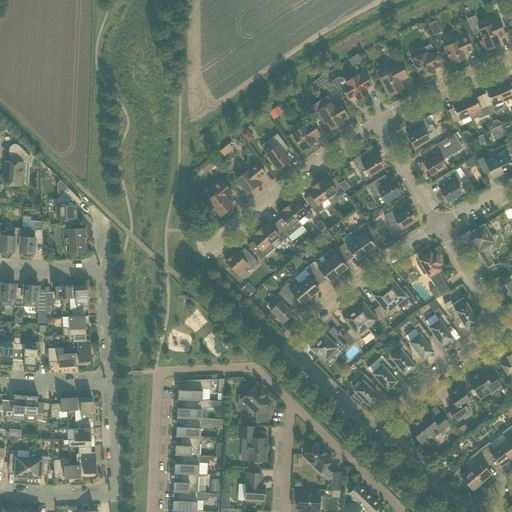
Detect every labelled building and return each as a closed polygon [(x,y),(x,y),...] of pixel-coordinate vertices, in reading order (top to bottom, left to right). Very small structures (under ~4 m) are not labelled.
[(511,10),(502,13),(503,16),(505,21),(511,18),(511,10)] [(497,39),(505,36),(498,19),(490,22),(491,25),(478,30),(483,40),(480,42),(483,48),(486,47),(487,50),(500,44),(497,39)] [(463,54),(472,50),(466,36),(450,43),(451,44),(444,47),(449,58),(450,57),(453,64),(465,59),(463,54)] [(435,72),(434,69),(441,65),(434,51),(427,54),(426,53),(412,59),(421,79),(435,72)] [(362,60),(358,54),(349,60),(353,66),(362,60)] [(403,89),(402,86),(400,82),(407,78),(399,62),(388,68),(391,73),(379,79),(389,96),(403,89)] [(368,94),(366,90),(371,86),(364,74),(358,77),(357,76),(346,82),(347,84),(342,87),(349,99),(355,96),(357,101),(359,99),(362,100),(364,99),(366,97),(366,95),(368,94)] [(507,80),(496,85),(503,101),(510,98),(511,103),(511,102),(511,83),(509,85),(507,81),(508,81),(507,80)] [(505,107),(503,101),(496,85),(485,89),(485,90),(486,90),(487,94),(481,96),(489,114),(505,107)] [(473,94),(463,99),(470,115),(472,119),(477,117),(479,118),(489,114),(481,96),(475,99),(473,95),(474,95),(473,94)] [(453,122),(470,115),(463,99),(451,104),(453,108),(447,111),(453,122)] [(333,105),(332,104),(326,108),(322,101),(311,108),(315,115),(318,113),(325,124),(326,123),(331,130),(343,123),(342,121),(348,118),(339,102),(333,105)] [(269,112),(273,118),(282,112),(278,106),(269,112)] [(429,127),(424,118),(408,127),(412,134),(407,137),(415,149),(429,140),(426,134),(429,127)] [(315,139),(320,136),(311,122),(305,125),(291,134),(302,150),(316,141),(315,139)] [(490,130),(495,128),(492,122),(488,123),(487,127),(488,131),(490,130)] [(442,125),(443,133),(453,132),(453,124),(442,125)] [(252,140),(253,136),(247,129),(241,135),(248,143),(252,140)] [(272,162),(277,169),(289,160),(282,151),(287,147),(277,134),(266,142),(272,150),(266,154),(268,156),(266,158),(270,164),(272,162)] [(446,154),(445,152),(444,151),(455,145),(449,137),(422,153),(427,161),(425,163),(424,163),(431,175),(446,167),(442,161),(446,154)] [(223,155),(232,149),(228,143),(219,149),(223,155)] [(30,157),(19,146),(18,145),(17,145),(16,144),(15,144),(14,144),(13,144),(11,145),(10,146),(10,148),(9,149),(8,161),(6,161),(4,185),(21,186),(23,163),(29,163),(30,157)] [(511,169),(511,166),(505,152),(507,152),(504,145),(492,151),(495,157),(504,176),(508,174),(506,172),(511,169)] [(377,155),(375,156),(374,157),(370,150),(352,161),(358,170),(365,170),(369,176),(384,167),(377,155)] [(490,173),(492,178),(499,175),(500,178),(504,176),(495,157),(485,162),(483,158),(477,161),(484,175),(490,173)] [(206,172),(214,165),(209,159),(200,166),(206,172)] [(243,189),(247,194),(258,184),(256,181),(265,174),(257,164),(250,170),(249,169),(236,180),(240,185),(239,187),(241,189),(243,189)] [(440,190),(442,194),(447,202),(454,198),(458,198),(459,195),(462,193),(458,187),(462,181),(454,169),(436,180),(441,189),(440,190)] [(400,194),(395,186),(393,182),(390,183),(385,175),(367,185),(374,197),(381,196),(385,202),(400,194)] [(321,181),(317,184),(327,198),(332,195),(338,199),(345,193),(335,178),(329,182),(326,178),(321,182),(321,181)] [(221,216),(233,206),(226,198),(232,193),(222,180),(209,190),(214,196),(205,203),(213,212),(215,209),(221,216)] [(305,199),(316,214),(324,209),(322,202),(327,198),(317,184),(312,187),(313,188),(308,191),(310,194),(305,199)] [(73,202),(78,197),(67,187),(56,199),(57,206),(56,206),(57,219),(75,218),(74,213),(75,213),(75,214),(76,214),(75,204),(73,202)] [(303,216),(309,220),(313,217),(308,211),(307,213),(297,200),(292,204),(291,203),(287,206),(298,220),(303,216)] [(416,220),(409,209),(409,208),(404,211),(401,205),(384,215),(389,224),(397,223),(401,229),(403,228),(407,228),(409,224),(416,220)] [(276,222),(288,237),(302,225),(298,220),(287,206),(283,210),(284,210),(279,214),(282,218),(276,222)] [(318,216),(311,222),(321,234),(327,229),(318,216)] [(263,227),(259,230),(270,243),(275,239),(281,243),(288,237),(276,222),(271,227),(268,223),(263,227)] [(372,232),(370,229),(366,222),(358,228),(360,235),(355,239),(368,256),(371,253),(369,251),(375,246),(373,244),(378,240),(372,232)] [(494,265),(490,258),(488,259),(482,249),(486,247),(492,249),(496,235),(489,233),(484,225),(473,231),(475,234),(473,239),(470,241),(477,252),(478,251),(480,255),(479,255),(487,269),(494,265)] [(22,228),(21,240),(20,252),(33,253),(34,241),(43,242),(42,230),(36,229),(36,227),(22,226),(21,228),(22,228)] [(86,246),(85,226),(84,226),(84,228),(63,229),(64,245),(70,244),(71,253),(86,252),(86,246)] [(1,235),(1,239),(0,247),(0,250),(13,252),(14,240),(21,240),(22,228),(21,228),(14,228),(14,236),(1,235)] [(248,246),(256,255),(261,260),(275,248),(270,243),(259,230),(255,233),(255,234),(251,238),(253,241),(248,246)] [(364,258),(368,256),(355,239),(346,245),(344,243),(339,247),(349,260),(354,256),(357,260),(363,256),(364,258)] [(335,254),(327,261),(340,277),(343,274),(341,272),(347,268),(344,264),(349,260),(339,247),(334,251),(335,254)] [(236,252),(233,255),(226,262),(238,274),(243,269),(250,271),(259,263),(244,248),(238,254),(236,252)] [(421,263),(418,265),(423,275),(427,273),(429,277),(431,276),(437,286),(445,282),(438,271),(441,270),(438,266),(442,264),(436,254),(433,256),(430,252),(418,259),(421,263)] [(408,259),(401,263),(406,270),(412,266),(408,259)] [(504,268),(510,265),(507,260),(501,262),(504,268)] [(336,280),(340,277),(327,261),(316,269),(312,263),(308,266),(321,282),(321,283),(326,279),(329,282),(334,277),(336,280)] [(316,286),(321,282),(308,266),(304,269),(309,275),(299,283),(312,299),(315,297),(313,294),(319,290),(316,286)] [(511,274),(503,279),(506,283),(499,287),(503,293),(502,294),(504,298),(505,298),(509,304),(511,302),(511,274)] [(382,287),(396,304),(400,309),(409,302),(411,305),(417,301),(405,285),(400,289),(397,288),(398,286),(397,285),(397,286),(396,285),(392,279),(382,287)] [(2,283),(1,290),(1,301),(0,305),(14,306),(14,308),(23,309),(24,306),(24,303),(24,291),(15,291),(15,284),(2,283)] [(248,283),(242,289),(249,296),(255,290),(248,283)] [(281,290),(293,304),(295,306),(300,302),(301,304),(307,300),(309,302),(312,299),(299,283),(294,287),(287,283),(280,289),(281,290)] [(25,285),(24,291),(24,303),(24,306),(36,307),(36,311),(46,312),(46,306),(45,293),(38,292),(38,286),(25,285)] [(88,311),(87,289),(87,288),(87,287),(86,286),(85,285),(83,285),(75,286),(75,298),(76,309),(72,309),(72,316),(85,316),(85,310),(88,310),(88,311)] [(75,298),(75,286),(55,286),(55,291),(50,292),(49,287),(45,287),(45,293),(46,306),(54,305),(53,299),(75,298)] [(387,312),(396,304),(382,287),(373,295),(377,300),(378,301),(377,301),(377,302),(380,302),(380,305),(376,309),(384,319),(389,315),(387,312)] [(440,296),(435,287),(430,290),(435,299),(440,296)] [(293,304),(281,290),(273,298),(275,306),(270,311),(283,323),(293,312),(289,308),(293,304)] [(444,304),(454,321),(460,318),(463,320),(461,322),(462,322),(463,322),(463,323),(466,329),(477,322),(462,298),(452,304),(450,300),(444,304)] [(363,302),(353,310),(367,327),(376,320),(378,323),(384,319),(376,309),(371,312),(368,311),(369,309),(368,308),(368,309),(367,308),(363,302)] [(425,321),(430,327),(429,327),(442,345),(452,338),(448,332),(447,332),(447,331),(448,331),(448,330),(445,330),(445,327),(450,324),(438,307),(433,311),(435,314),(425,321)] [(351,328),(346,332),(359,347),(364,343),(362,340),(371,332),(367,327),(353,310),(343,318),(348,323),(348,324),(348,325),(351,325),(351,328)] [(73,335),(86,334),(85,323),(89,323),(89,315),(85,316),(72,316),(69,316),(69,328),(63,328),(63,335),(73,335)] [(413,327),(415,329),(419,334),(409,342),(423,359),(433,352),(429,346),(428,346),(428,345),(428,344),(426,344),(425,341),(430,337),(419,322),(413,327)] [(86,334),(73,335),(73,342),(77,342),(78,353),(78,365),(87,365),(90,364),(90,339),(89,339),(89,340),(86,340),(86,334)] [(318,339),(310,347),(324,361),(337,348),(341,352),(346,347),(336,337),(332,342),(323,334),(321,337),(322,338),(320,340),(318,339)] [(18,360),(19,343),(20,338),(13,337),(13,341),(1,340),(1,347),(0,361),(0,364),(12,365),(13,360),(18,360)] [(390,357),(404,374),(414,366),(410,360),(409,361),(409,359),(407,359),(406,356),(411,352),(402,340),(396,345),(400,349),(390,357)] [(36,367),(37,350),(30,350),(30,344),(19,343),(18,360),(24,361),(23,366),(36,367)] [(78,365),(78,353),(64,354),(63,347),(48,348),(49,367),(53,367),(53,362),(58,361),(59,366),(78,365)] [(511,351),(510,352),(511,354),(506,357),(509,361),(502,365),(507,375),(511,372),(511,351)] [(382,364),(373,373),(372,373),(387,390),(396,381),(392,376),(391,376),(391,375),(391,374),(388,375),(388,372),(393,367),(384,358),(379,362),(382,364)] [(485,376),(483,372),(482,371),(468,380),(478,395),(480,399),(490,393),(491,393),(501,387),(491,372),(485,376)] [(369,388),(374,383),(365,374),(360,379),(363,382),(354,390),(355,392),(350,398),(359,407),(365,401),(370,406),(379,397),(374,392),(373,392),(373,391),(373,390),(370,391),(369,388)] [(178,399),(183,399),(202,400),(203,389),(211,389),(212,379),(184,380),(184,390),(178,390),(178,399)] [(247,393),(245,395),(241,399),(256,414),(256,421),(259,422),(269,422),(269,407),(266,404),(269,400),(264,395),(265,394),(260,390),(259,391),(254,385),(247,393)] [(458,422),(470,413),(465,406),(471,402),(460,387),(448,395),(454,403),(448,407),(458,422)] [(7,410),(8,401),(8,400),(2,400),(2,394),(0,394),(0,411),(1,412),(1,417),(6,417),(7,410)] [(12,411),(7,410),(6,417),(12,417),(12,413),(25,414),(26,396),(14,395),(12,411)] [(38,397),(26,396),(25,414),(37,415),(36,419),(43,420),(43,413),(37,413),(38,397)] [(61,403),(50,404),(51,418),(59,417),(58,411),(81,410),(80,397),(60,398),(61,403)] [(94,423),(93,401),(92,400),(92,398),(91,398),(90,397),(88,397),(80,397),(81,410),(81,421),(77,421),(77,428),(90,428),(90,427),(90,422),(93,422),(93,423),(94,423)] [(183,399),(183,408),(177,408),(177,418),(182,418),(201,418),(202,407),(211,408),(211,405),(211,400),(202,400),(183,399)] [(422,442),(426,448),(434,441),(432,439),(449,425),(440,413),(432,420),(427,413),(419,420),(419,421),(417,423),(416,422),(415,423),(416,424),(409,429),(410,430),(410,433),(413,437),(416,437),(421,443),(422,442)] [(176,436),(181,436),(200,437),(201,418),(182,418),(182,427),(176,427),(176,436)] [(213,419),(212,427),(217,427),(217,429),(222,429),(223,420),(213,419)] [(255,426),(238,425),(238,438),(245,438),(246,434),(255,434),(255,426)] [(501,433),(502,434),(506,440),(500,444),(511,459),(511,458),(511,426),(501,433)] [(90,428),(77,428),(74,428),(75,440),(68,440),(69,448),(78,447),(91,447),(90,435),(94,435),(94,427),(90,427),(90,428)] [(203,437),(200,437),(181,436),(181,445),(175,445),(175,455),(180,455),(180,454),(199,455),(200,444),(202,444),(203,437)] [(262,461),(266,461),(267,438),(249,438),(248,452),(242,452),(242,460),(254,461),(255,463),(260,463),(262,461)] [(64,439),(52,439),(53,448),(64,448),(64,439)] [(501,466),(511,459),(500,444),(494,449),(489,442),(479,450),(489,462),(494,458),(501,466)] [(302,448),(302,454),(320,472),(321,471),(329,479),(332,479),(332,490),(342,491),(343,473),(333,472),(333,473),(331,473),(325,467),(332,459),(315,443),(308,449),(307,448),(302,448)] [(91,452),(91,447),(78,447),(79,454),(83,454),(83,465),(84,477),(92,477),(93,477),(95,476),(95,475),(96,474),(96,473),(95,451),(94,451),(94,452),(91,452)] [(453,450),(450,452),(443,458),(440,461),(445,466),(458,455),(453,450)] [(475,464),(469,469),(481,483),(491,474),(484,466),(489,462),(479,450),(470,458),(475,464)] [(27,479),(29,458),(17,457),(17,455),(10,454),(9,468),(15,468),(15,476),(19,476),(19,478),(27,479)] [(174,473),(180,473),(199,474),(199,463),(208,463),(209,456),(199,456),(199,455),(180,454),(180,455),(180,464),(174,464),(174,473)] [(29,458),(27,479),(36,479),(36,477),(40,477),(41,470),(47,470),(48,457),(41,456),(41,459),(29,458)] [(54,479),(56,479),(58,479),(58,474),(64,473),(64,478),(84,477),(83,465),(61,466),(61,460),(53,460),(54,479)] [(472,490),(481,483),(469,469),(463,474),(458,470),(452,475),(467,489),(467,488),(469,486),(472,490)] [(198,492),(199,474),(180,473),(179,482),(174,482),(173,491),(179,492),(179,491),(198,492)] [(261,485),(262,473),(247,473),(246,484),(245,500),(264,501),(265,485),(261,485)] [(211,490),(219,491),(220,478),(211,478),(211,490)] [(349,493),(351,496),(351,500),(360,500),(364,504),(364,511),(377,511),(377,508),(380,506),(377,503),(377,499),(373,500),(364,491),(364,487),(360,487),(357,484),(355,487),(351,487),(351,491),(349,493)] [(464,490),(460,486),(455,491),(459,494),(464,490)] [(209,493),(198,492),(179,491),(179,492),(178,501),(173,500),(172,510),(178,510),(197,511),(197,500),(207,500),(209,498),(209,493)] [(220,511),(229,511),(229,491),(221,491),(220,511)] [(298,493),(298,508),(297,509),(301,510),(300,511),(317,511),(318,510),(319,510),(320,494),(298,493)]
